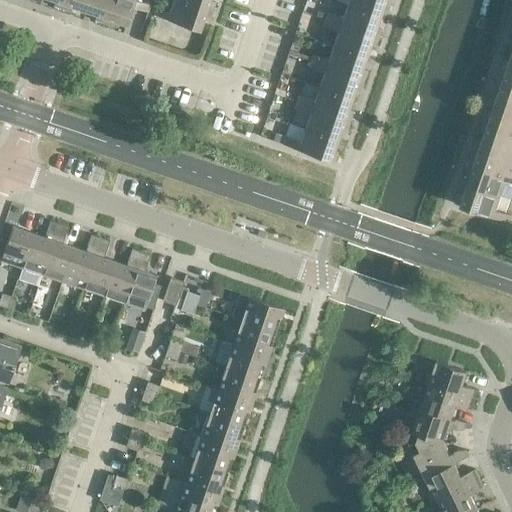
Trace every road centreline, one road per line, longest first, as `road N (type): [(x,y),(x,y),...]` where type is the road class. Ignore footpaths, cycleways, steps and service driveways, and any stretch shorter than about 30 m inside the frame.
road 1 (residential): [(511,341),(7,170)]
road 2 (unknown): [(339,201),(29,106)]
road 3 (residential): [(83,511),(127,385),(113,366),(0,326)]
road 4 (residential): [(238,87),(60,26)]
road 5 (unclassified): [(7,170),(60,26)]
